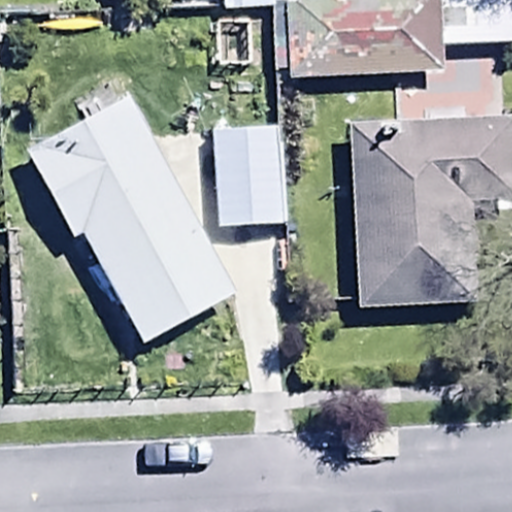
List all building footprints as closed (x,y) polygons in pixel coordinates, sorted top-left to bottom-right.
[(267,17),(267,10),(266,0),(216,0),(217,18),(267,17)] [(507,53),(507,6),(267,10),(267,17),(268,81),(282,81),(282,87),(434,85),(434,54),(507,53)] [(228,305),(116,104),(16,159),(67,252),(76,247),(136,356),(228,305)] [(508,124),(344,130),(351,320),(450,316),(447,211),(511,208),(508,124)] [(278,139),(207,141),(210,238),(281,236),(278,139)]
